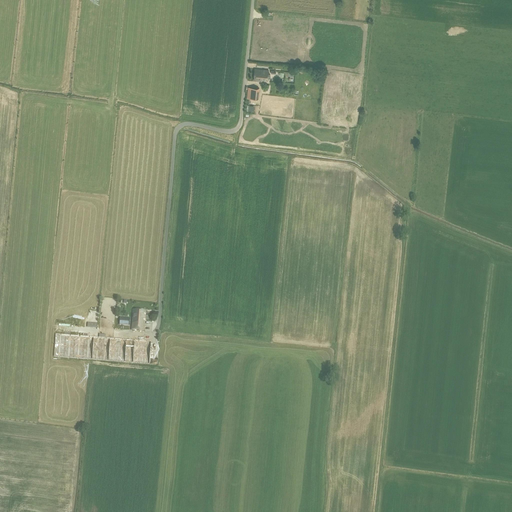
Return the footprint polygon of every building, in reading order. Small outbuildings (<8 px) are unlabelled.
[(254,80),(268,82),(268,79),(270,79),(270,75),(268,75),(269,70),(255,69),(254,80)] [(258,88),(248,87),(247,99),(257,99),(258,88)] [(133,310),(132,330),(144,331),(146,311),(133,310)] [(129,326),(130,318),(120,317),(120,325),(129,326)] [(149,361),(150,340),(104,337),(104,333),(98,333),(98,336),(54,333),(53,356),(149,361)]
